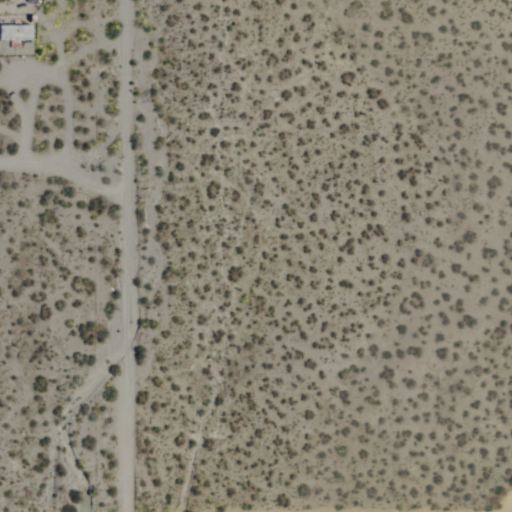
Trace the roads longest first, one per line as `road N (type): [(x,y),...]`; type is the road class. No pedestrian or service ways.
road 1 (residential): [(130,0),(124,511)]
road 2 (residential): [(0,156),(130,157)]
